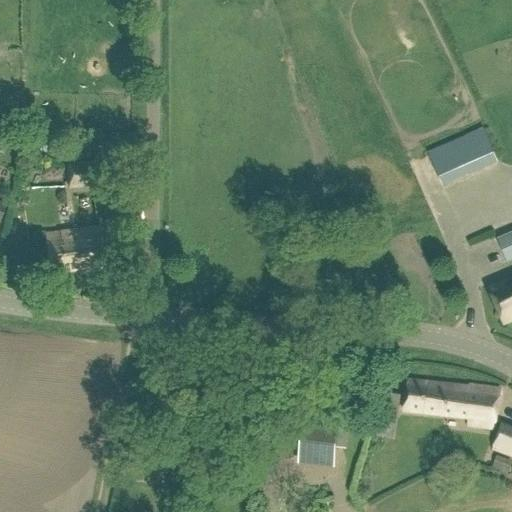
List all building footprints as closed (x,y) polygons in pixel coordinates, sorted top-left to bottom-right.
[(498,162),(483,129),(428,153),(442,186),(498,162)] [(110,157),(109,145),(92,146),(93,159),(110,157)] [(115,162),(66,166),(68,188),(116,184),(115,162)] [(104,271),(98,229),(48,235),(53,273),(77,270),(78,275),(104,271)] [(511,233),(498,240),(508,262),(511,260),(511,278),(488,290),(504,325),(511,320),(511,233)] [(469,387),(408,381),(404,411),(469,419),(468,426),(493,429),(500,389),(469,385),(469,387)] [(305,410),(300,459),(337,463),(339,444),(348,445),(350,422),(339,421),(340,414),(305,410)] [(492,451),(511,457),(511,425),(501,422),(492,451)]
